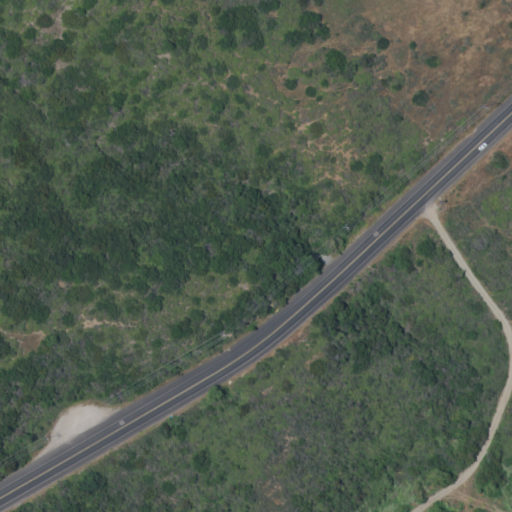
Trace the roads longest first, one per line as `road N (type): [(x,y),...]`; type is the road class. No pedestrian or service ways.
road 1 (tertiary): [(511,110),(280,322)]
road 2 (tertiary): [(160,400),(0,493)]
road 3 (tertiary): [(280,322),(160,400)]
